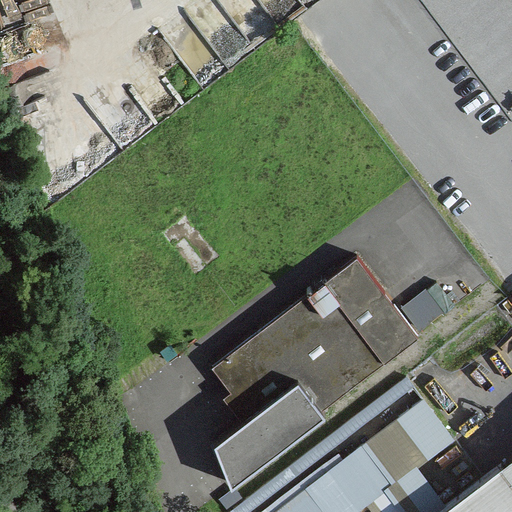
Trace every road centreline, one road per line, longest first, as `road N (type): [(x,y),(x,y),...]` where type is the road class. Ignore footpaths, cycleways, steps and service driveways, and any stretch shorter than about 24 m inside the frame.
road 1 (unknown): [(182,511),(153,427),(184,351)]
road 2 (unknown): [(511,355),(418,431)]
